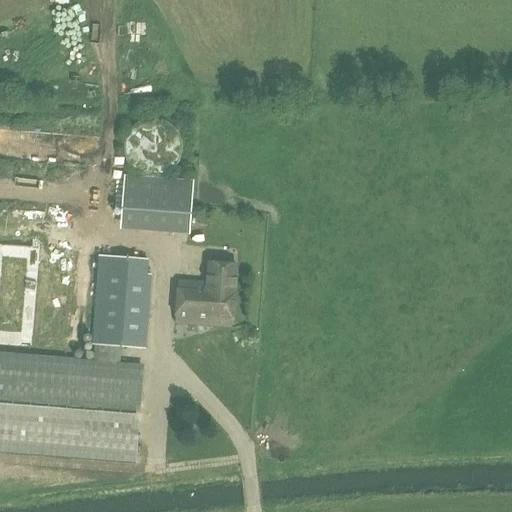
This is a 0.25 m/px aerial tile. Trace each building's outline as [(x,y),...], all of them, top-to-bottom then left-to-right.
[(153,120),(140,123),(133,128),(129,133),(127,139),(125,145),(125,153),(127,159),(129,164),(132,169),(136,173),(143,177),(150,178),(159,178),(167,175),(174,171),(178,165),(182,158),(183,150),(182,143),(180,136),(176,130),(171,125),(164,121),(153,120)] [(125,178),(120,231),(182,236),(186,183),(125,178)] [(92,345),(95,345),(94,361),(0,353),(0,452),(137,463),(144,365),(120,363),(122,347),(145,349),(152,276),(147,275),(148,261),(100,257),(92,345)] [(176,323),(232,328),(237,265),(210,263),(208,283),(179,280),(176,323)] [(56,306),(36,305),(36,325),(56,325),(56,306)]
